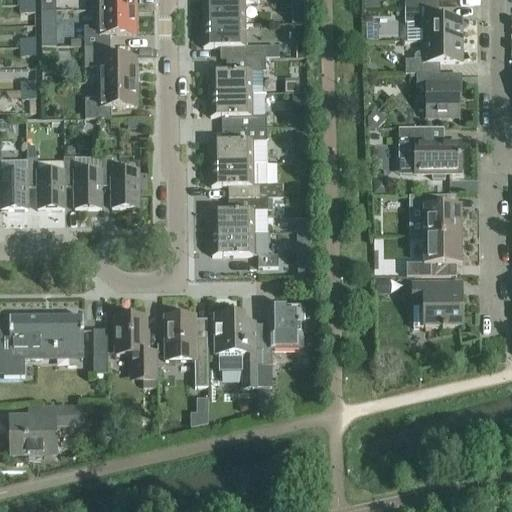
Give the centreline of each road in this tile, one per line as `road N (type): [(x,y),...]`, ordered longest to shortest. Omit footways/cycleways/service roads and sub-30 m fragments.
road 1 (residential): [(0,252),(70,250),(124,282),(170,277),(177,262),(168,0)]
road 2 (residential): [(494,333),(492,185),(504,157)]
road 3 (residential): [(504,157),(497,0)]
